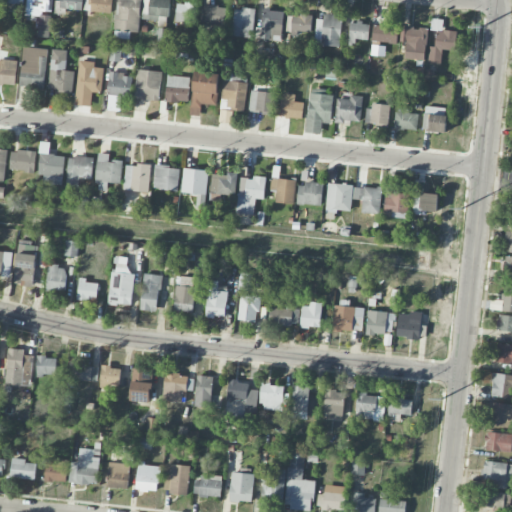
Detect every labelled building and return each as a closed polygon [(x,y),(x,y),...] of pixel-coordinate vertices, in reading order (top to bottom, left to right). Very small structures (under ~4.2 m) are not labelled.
[(27,0),(26,15),(39,16),(38,29),(52,29),(53,14),(52,14),(52,0),(27,0)] [(83,0),(56,0),(56,10),(83,11),(83,0)] [(90,0),(89,11),(111,14),(112,0),(90,0)] [(116,0),(115,31),(139,32),(140,0),(116,0)] [(159,16),(170,17),(170,0),(142,0),(142,20),(158,21),(159,16)] [(185,22),(185,30),(195,30),(196,4),(176,3),(176,22),(185,22)] [(225,26),(227,7),(202,4),(200,23),(225,26)] [(234,8),(233,37),(254,38),(255,9),(234,8)] [(261,40),(281,40),(283,11),(263,10),(261,40)] [(312,16),(292,15),(291,34),(298,34),(298,32),(311,32),(312,16)] [(317,15),(314,45),(339,47),(342,18),(317,15)] [(349,41),(368,41),(369,23),(349,22),(349,41)] [(373,25),(372,42),(398,43),(398,26),(373,25)] [(429,29),(402,25),(400,41),(407,42),(404,58),(424,61),(429,29)] [(428,63),(441,64),(442,50),(456,51),(457,31),(436,30),(436,47),(429,47),(428,63)] [(384,56),(385,46),(371,46),(371,55),(384,56)] [(48,50),(24,47),(19,86),(43,90),(48,50)] [(66,71),(67,50),(51,50),(49,91),(73,92),(74,71),(66,71)] [(17,61),(0,59),(0,84),(16,85),(17,61)] [(76,105),(91,106),(92,93),(101,93),(103,68),(95,67),(95,62),(79,61),(76,105)] [(161,71),(136,70),(134,99),(160,101),(161,71)] [(191,115),(200,116),(201,104),(217,105),(219,73),(193,72),(191,115)] [(132,74),(109,73),(108,96),(131,98),(132,74)] [(187,104),(190,78),(168,75),(165,101),(187,104)] [(226,108),(244,111),(248,83),(224,80),(221,99),(227,100),(226,108)] [(307,132),(321,133),(322,123),(331,123),(333,95),(325,95),(326,90),(310,89),(307,132)] [(274,92),(250,91),(249,112),(273,113),(274,92)] [(279,116),(302,119),(303,103),(294,102),(295,95),(282,93),(279,116)] [(336,99),(335,121),(361,123),(362,96),(349,95),(349,99),(336,99)] [(365,123),(389,124),(389,106),(366,105),(365,123)] [(418,114),(409,114),(409,108),(396,107),(394,129),(417,130),(418,114)] [(447,115),(423,114),(423,131),(446,132),(447,115)] [(38,176),(44,176),(43,184),(63,185),(65,156),(49,155),(50,142),(41,142),(38,176)] [(35,172),(36,152),(11,150),(10,171),(35,172)] [(95,181),(120,184),(123,162),(109,160),(109,154),(99,153),(95,181)] [(92,179),(93,157),(68,157),(68,186),(79,186),(79,179),(92,179)] [(151,166),(126,164),(124,191),(149,192),(151,166)] [(180,168),(156,165),(153,189),(178,192),(180,168)] [(207,194),(208,170),(183,169),(182,193),(207,194)] [(227,176),(212,175),(211,194),(235,196),(236,173),(227,172),(227,176)] [(265,177),(254,176),(254,179),(239,178),(237,214),(254,215),(255,199),(264,200),(265,177)] [(270,190),(277,191),(275,202),(293,205),(296,181),(272,177),(270,190)] [(298,183),(297,205),(322,205),(323,184),(298,183)] [(352,211),(353,185),(327,184),(326,219),(335,220),(335,211),(352,211)] [(353,200),(362,201),(361,212),(379,215),(382,189),(355,186),(353,200)] [(407,218),(408,193),(385,192),(384,217),(407,218)] [(414,194),(414,211),(438,211),(438,194),(414,194)] [(78,241),(65,241),(65,256),(78,256),(78,241)] [(33,287),(38,244),(19,242),(13,284),(33,287)] [(0,277),(11,278),(12,252),(0,251),(0,277)] [(131,306),(135,274),(126,273),(128,258),(114,256),(109,304),(131,306)] [(46,290),(65,292),(68,267),(49,265),(46,290)] [(250,289),(252,275),(240,273),(238,288),(250,289)] [(157,312),(160,275),(144,274),(140,310),(157,312)] [(97,301),(98,282),(79,281),(77,299),(97,301)] [(227,287),(219,286),(219,281),(208,281),(206,316),(226,317),(227,287)] [(511,286),(505,285),(502,301),(491,300),(490,309),(511,312),(511,286)] [(175,312),(194,313),(195,287),(175,286),(175,312)] [(259,321),(260,295),(239,293),(237,320),(259,321)] [(321,304),(301,304),(301,328),(321,328),(321,304)] [(301,306),(287,305),(286,310),(271,308),(269,322),(299,326),(301,306)] [(362,333),(365,309),(335,305),(332,329),(362,333)] [(394,312),(367,312),(366,334),(393,335),(394,312)] [(398,315),(397,338),(420,339),(421,312),(410,312),(409,315),(398,315)] [(511,331),(511,316),(498,315),(496,330),(511,331)] [(511,363),(511,345),(497,343),(494,361),(511,363)] [(24,355),(24,350),(9,348),(5,384),(30,387),(33,356),(24,355)] [(56,357),(37,357),(37,376),(56,376),(56,357)] [(69,381),(97,382),(98,365),(70,364),(69,381)] [(120,367),(101,367),(101,386),(120,387),(120,367)] [(152,370),(132,369),(131,402),(151,402),(152,370)] [(511,398),(511,375),(492,373),(490,396),(511,398)] [(163,401),(185,402),(186,388),(192,388),(193,376),(165,374),(163,401)] [(214,378),(198,375),(193,405),(208,408),(214,378)] [(249,382),(229,380),(227,398),(245,400),(244,405),(256,407),(258,391),(248,389),(249,382)] [(283,411),(284,386),(261,385),(260,410),(283,411)] [(307,419),(309,387),(292,386),(291,419),(307,419)] [(344,391),(325,390),(323,415),(343,416),(344,391)] [(385,396),(357,395),(356,419),(384,420),(385,396)] [(412,399),(389,398),(388,420),(400,421),(400,415),(411,416),(412,399)] [(511,405),(488,403),(486,425),(511,427),(511,405)] [(155,418),(147,418),(147,433),(155,433),(155,418)] [(511,453),(511,442),(511,434),(487,432),(485,449),(511,453)] [(135,447),(151,449),(153,439),(137,437),(135,447)] [(70,462),(69,484),(98,484),(99,457),(93,457),(94,449),(79,449),(78,462),(70,462)] [(304,454),(290,453),(285,508),(312,510),(315,481),(302,480),(304,454)] [(45,481),(67,483),(68,459),(46,458),(45,481)] [(35,479),(36,464),(26,463),(26,459),(12,459),(11,478),(35,479)] [(351,475),(365,475),(365,459),(351,459),(351,475)] [(487,480),(486,487),(509,491),(511,472),(511,464),(485,460),(481,479),(487,480)] [(129,463),(108,463),(107,488),(128,489),(129,463)] [(189,465),(166,464),(165,493),(188,494),(189,465)] [(138,490),(159,492),(160,467),(139,466),(138,490)] [(229,501),(252,502),(253,469),(240,469),(239,472),(231,472),(229,501)] [(284,470),(277,469),(276,475),(263,474),(262,501),(283,502),(284,470)] [(194,478),(194,496),(221,497),(221,479),(194,478)] [(344,510),(346,487),(325,486),(324,494),(317,494),(316,508),(344,510)] [(510,509),(510,492),(478,492),(477,511),(481,511),(482,508),(510,509)] [(374,511),(376,498),(362,498),(363,493),(354,493),(352,511),(374,511)] [(405,511),(406,501),(379,500),(379,511),(405,511)]
